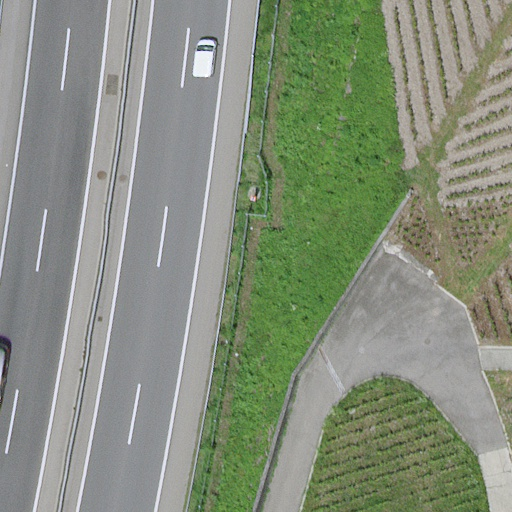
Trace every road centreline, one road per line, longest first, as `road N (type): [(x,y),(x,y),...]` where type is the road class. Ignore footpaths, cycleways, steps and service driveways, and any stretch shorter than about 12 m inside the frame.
road 1 (motorway): [(117,511),(164,246),(195,0)]
road 2 (motorway): [(70,0),(0,479)]
road 3 (unclassified): [(280,511),(322,384),(347,355),(379,348),(419,357),(448,379),(486,443),(506,511)]
